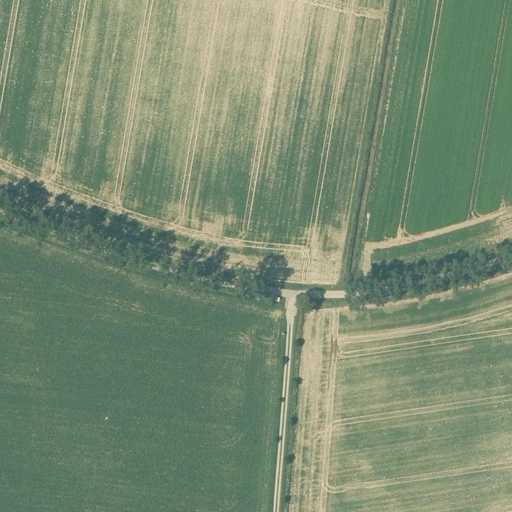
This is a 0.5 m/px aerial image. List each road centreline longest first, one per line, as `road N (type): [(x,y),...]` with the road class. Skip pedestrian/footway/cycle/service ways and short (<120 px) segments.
road 1 (unclassified): [(276,511),(290,293),(397,288),(511,255)]
road 2 (unknown): [(290,304),(168,280),(0,218)]
